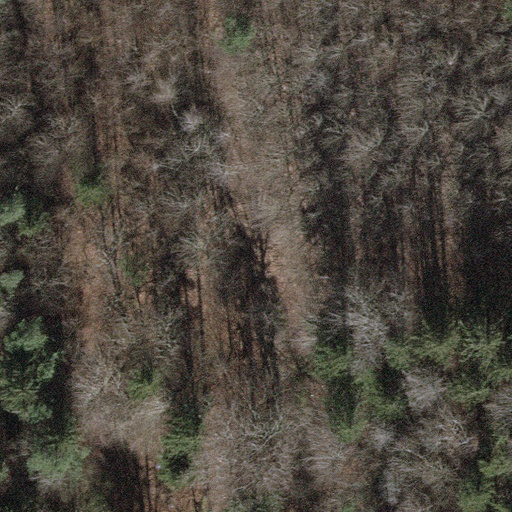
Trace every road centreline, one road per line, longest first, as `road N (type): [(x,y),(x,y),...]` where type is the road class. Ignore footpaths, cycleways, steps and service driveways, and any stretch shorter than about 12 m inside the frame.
road 1 (track): [(217,0),(219,40),(359,511)]
road 2 (track): [(33,0),(36,121),(110,511)]
